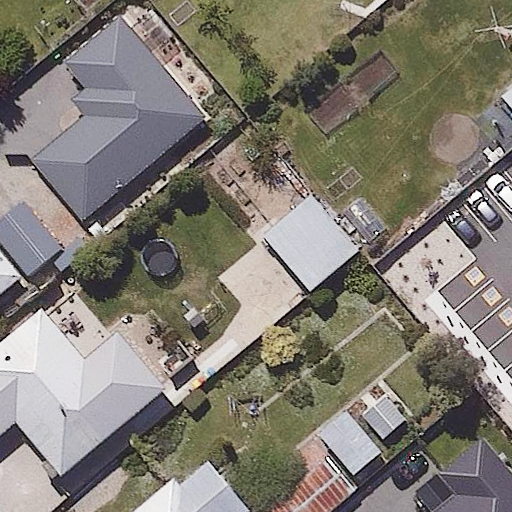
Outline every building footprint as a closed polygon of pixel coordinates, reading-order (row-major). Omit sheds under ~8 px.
[(84,108),(27,156),(81,219),(203,116),(120,20),(66,66),(84,88),(74,100),(84,108)] [(511,82),(493,99),(511,121),(511,82)] [(511,240),(511,154),(467,191),(509,243),(511,240)] [(317,198),(268,239),(313,293),(362,251),(317,198)] [(25,202),(0,222),(0,237),(29,274),(62,250),(25,202)] [(0,302),(25,281),(0,251),(0,302)] [(42,311),(0,346),(0,434),(15,423),(63,481),(169,393),(115,328),(80,357),(42,311)] [(443,384),(414,408),(438,437),(467,414),(443,384)] [(320,403),(290,428),(325,469),(355,444),(320,403)] [(511,511),(511,474),(483,438),(417,492),(432,511),(511,511)] [(182,483),(147,511),(250,511),(211,465),(185,487),(182,483)]
